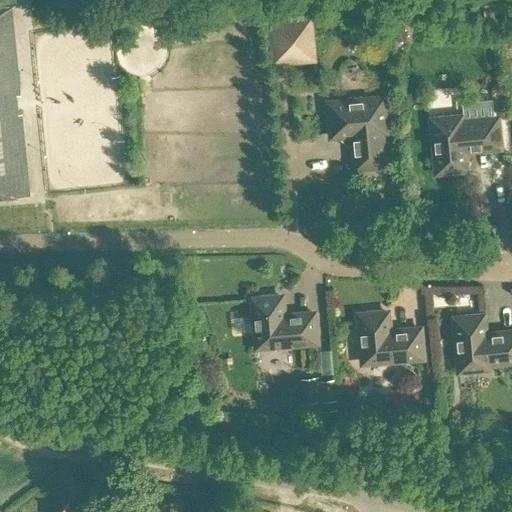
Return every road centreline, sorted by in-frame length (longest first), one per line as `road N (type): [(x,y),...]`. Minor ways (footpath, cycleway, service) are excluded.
road 1 (residential): [(511,272),(337,268),(268,236),(0,243)]
road 2 (unclassified): [(385,504),(0,428)]
